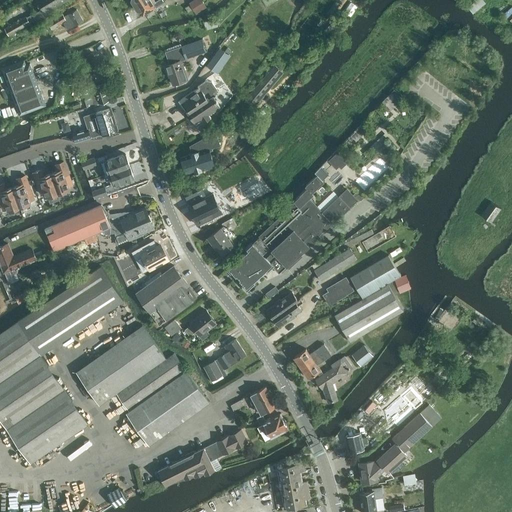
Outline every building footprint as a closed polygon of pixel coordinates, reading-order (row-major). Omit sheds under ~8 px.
[(46,12),(66,0),(38,0),(43,8),(33,15),(32,14),(27,17),(26,16),(5,29),(10,36),(30,24),(30,23),(35,19),(38,23),(49,16),(46,12)] [(143,0),(136,4),(137,5),(136,8),(138,10),(140,11),(141,12),(142,11),(145,14),(164,2),(162,0),(157,0),(156,1),(154,0),(143,0)] [(196,13),(206,6),(202,0),(193,0),(189,3),(196,13)] [(315,0),(297,23),(303,28),(326,0),(315,0)] [(328,0),(320,10),(324,13),(334,2),(332,0),(328,0)] [(477,0),(469,6),(473,13),(487,3),(484,0),(477,0)] [(83,20),(77,9),(64,16),(63,14),(48,22),(52,29),(64,23),(66,26),(68,27),(70,26),(71,27),(83,20)] [(316,27),(324,17),(319,13),(311,23),(316,27)] [(205,21),(207,28),(219,25),(217,17),(205,21)] [(194,55),(206,51),(202,39),(191,43),(194,55)] [(182,46),(165,52),(170,64),(166,65),(168,73),(169,72),(173,84),(188,79),(183,65),(182,65),(180,61),(186,59),(182,46)] [(207,65),(218,73),(231,55),(219,47),(207,65)] [(24,60),(2,68),(7,80),(33,71),(30,63),(26,64),(24,60)] [(252,104),(280,71),(274,66),(247,99),(252,104)] [(33,71),(7,80),(11,92),(37,83),(33,71)] [(217,110),(221,107),(214,97),(216,96),(217,89),(212,81),(205,80),(204,81),(203,81),(203,82),(201,82),(201,83),(200,83),(200,85),(198,84),(198,85),(200,89),(197,91),(196,89),(181,99),(188,110),(191,108),(193,111),(188,114),(195,124),(202,120),(204,123),(211,118),(209,115),(211,114),(212,114),(212,113),(213,112),(214,112),(214,111),(215,111),(217,111),(217,110)] [(37,83),(11,92),(16,104),(42,94),(37,83)] [(87,107),(109,101),(104,84),(90,88),(92,97),(85,100),(87,107)] [(42,94),(16,104),(20,115),(46,105),(42,94)] [(112,131),(118,129),(111,108),(89,115),(96,136),(101,134),(103,138),(108,138),(113,136),(112,131)] [(81,131),(74,133),(75,137),(76,141),(84,139),(91,137),(90,133),(89,129),(81,131)] [(180,162),(183,171),(185,170),(186,174),(193,172),(193,173),(204,169),(204,168),(215,165),(210,151),(213,150),(212,148),(220,146),(216,132),(190,146),(192,153),(189,154),(189,155),(181,158),(182,162),(180,162)] [(240,144),(243,140),(234,133),(227,141),(238,151),(242,146),(240,144)] [(261,162),(269,153),(263,147),(255,156),(261,162)] [(339,151),(328,160),(336,168),(339,165),(342,167),(346,164),(344,161),(346,159),(339,151)] [(102,163),(105,174),(130,165),(126,154),(124,155),(124,154),(107,160),(107,161),(102,163)] [(97,164),(94,157),(79,163),(81,170),(97,164)] [(59,170),(51,173),(58,193),(68,189),(68,187),(69,187),(65,176),(69,175),(64,161),(56,164),(59,170)] [(130,165),(105,174),(106,175),(108,174),(111,184),(115,183),(116,184),(133,178),(132,177),(134,176),(130,165)] [(48,197),(58,193),(51,173),(44,176),(41,169),(34,172),(39,186),(42,184),(46,195),(48,195),(48,197)] [(239,171),(232,176),(247,196),(254,191),(239,171)] [(362,200),(365,196),(359,189),(355,194),(352,191),(351,190),(350,190),(347,188),(344,191),(342,191),(341,192),(340,193),(339,194),(339,195),(338,196),(323,211),(311,199),(315,195),(312,192),(324,181),(318,174),(306,185),(307,187),(300,194),(295,200),(285,208),(286,209),(278,216),(279,217),(247,247),(249,249),(229,268),(247,287),(272,264),(280,272),(288,265),(289,267),(302,255),(300,253),(321,234),(320,234),(359,197),(362,200)] [(21,184),(13,187),(20,207),(30,203),(30,201),(31,201),(27,190),(31,188),(26,175),(18,178),(21,184)] [(0,184),(0,197),(0,199),(0,198),(0,199),(4,210),(8,208),(8,209),(10,208),(10,210),(20,207),(13,187),(6,189),(3,183),(0,184)] [(105,187),(89,192),(92,200),(107,194),(105,187)] [(223,204),(235,198),(231,189),(230,190),(219,195),(223,204)] [(197,221),(214,213),(207,196),(189,204),(197,221)] [(491,222),(500,208),(490,201),(481,214),(487,220),(484,223),(487,226),(490,222),(491,222)] [(55,250),(85,238),(103,230),(105,234),(115,233),(117,245),(130,239),(142,234),(142,232),(153,227),(145,208),(129,214),(128,212),(109,214),(108,210),(105,212),(101,204),(45,228),(55,250)] [(228,229),(237,224),(233,217),(222,223),(225,228),(227,227),(228,229)] [(363,240),(368,250),(396,235),(391,225),(363,240)] [(222,254),(233,246),(221,228),(208,238),(213,245),(214,244),(222,254)] [(0,261),(4,272),(17,266),(24,263),(36,258),(32,249),(20,254),(14,257),(8,243),(0,246),(0,261)] [(143,261),(148,259),(150,263),(158,260),(155,256),(161,253),(156,243),(138,251),(143,261)] [(357,258),(350,247),(314,270),(321,281),(357,258)] [(126,265),(139,259),(135,250),(122,256),(126,265)] [(364,298),(388,284),(388,283),(401,275),(388,254),(351,276),(364,298)] [(88,423),(41,354),(124,300),(102,265),(18,321),(0,332),(0,418),(31,463),(88,423)] [(159,325),(196,298),(187,286),(188,285),(174,265),(136,293),(159,325)] [(347,294),(354,290),(346,277),(328,287),(330,291),(324,294),(329,304),(347,294)] [(350,341),(395,315),(404,310),(388,284),(364,298),(335,315),(350,341)] [(276,285),(267,292),(269,296),(279,290),(276,285)] [(273,318),(299,299),(293,292),(267,310),(273,318)] [(299,299),(273,318),(279,326),(302,309),(299,305),(303,302),(301,298),(299,299)] [(209,328),(216,323),(207,310),(190,323),(191,324),(185,329),(190,335),(196,331),(203,339),(210,333),(206,329),(208,327),(209,328)] [(165,327),(172,335),(175,332),(182,327),(175,319),(165,327)] [(185,368),(175,353),(167,358),(143,324),(77,371),(100,404),(116,392),(134,418),(132,420),(149,444),(209,402),(185,368)] [(185,338),(175,332),(171,339),(180,345),(185,338)] [(223,374),(221,371),(234,363),(233,362),(246,354),(236,339),(225,346),(228,351),(215,360),(204,366),(212,380),(223,374)] [(294,357),(302,367),(328,349),(325,344),(310,354),(306,348),(294,357)] [(361,365),(373,355),(364,344),(352,354),(361,365)] [(328,349),(302,367),(309,378),(317,372),(320,377),(324,374),(317,364),(331,354),(328,349)] [(334,367),(324,374),(320,377),(316,379),(320,385),(322,384),(324,386),(324,387),(328,402),(337,399),(332,382),(353,368),(344,356),(332,365),(334,367)] [(409,401),(397,412),(403,419),(436,389),(431,383),(410,402),(409,401)] [(276,406),(271,396),(266,386),(251,394),(255,401),(252,403),(253,406),(256,404),(261,414),(276,406)] [(234,410),(244,405),(241,399),(231,405),(234,410)] [(430,403),(421,412),(420,412),(392,438),(396,442),(375,461),(360,463),(362,482),(378,479),(377,476),(385,468),(388,471),(407,454),(405,451),(432,425),(429,421),(438,412),(430,403)] [(265,440),(288,428),(280,413),(266,421),(263,414),(257,418),(261,425),(258,426),(265,440)] [(242,428),(172,463),(159,470),(166,485),(184,476),(185,478),(194,475),(195,476),(205,472),(205,474),(215,468),(211,460),(248,442),(242,428)] [(364,449),(364,445),(370,444),(368,431),(361,432),(346,435),(350,452),(364,449)] [(277,466),(279,477),(279,480),(302,476),(301,471),(305,470),(304,461),(277,466)] [(302,476),(279,480),(282,494),(309,489),(307,481),(303,481),(302,476)] [(108,494),(115,506),(128,498),(123,489),(121,490),(119,488),(108,494)] [(310,497),(309,492),(309,489),(282,494),(284,508),(307,504),(306,498),(310,497)] [(373,490),(359,492),(361,511),(370,511),(376,511),(373,490)]
